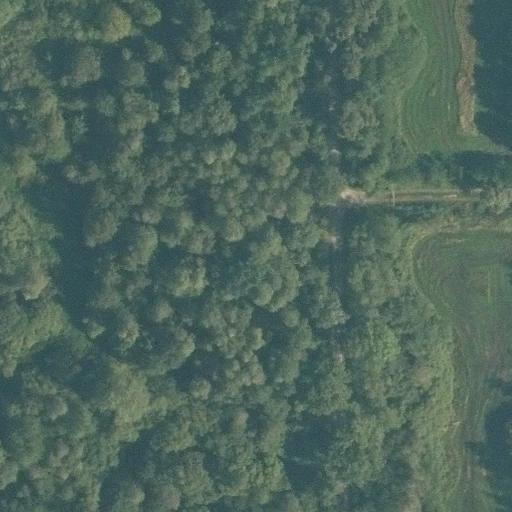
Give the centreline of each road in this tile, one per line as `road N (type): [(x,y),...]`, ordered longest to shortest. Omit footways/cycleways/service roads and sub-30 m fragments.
road 1 (track): [(330,190),(341,511)]
road 2 (track): [(326,0),(330,190)]
